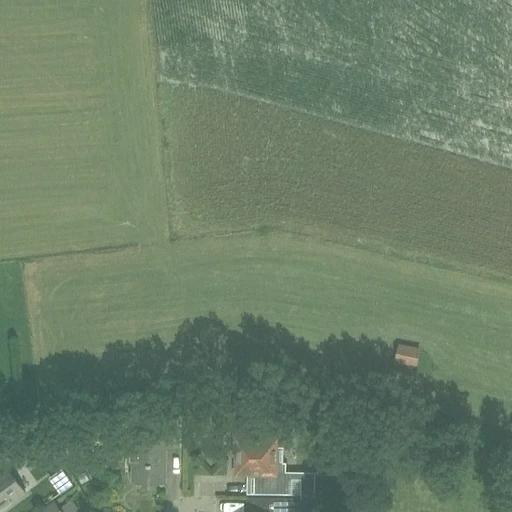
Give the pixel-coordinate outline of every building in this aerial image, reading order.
[(328,0),(312,3),(315,26),(331,24),(328,0)] [(506,11),(504,0),(405,0),(374,4),(375,9),(350,12),(355,52),(497,33),(494,13),(506,11)] [(289,18),(248,24),(254,65),(301,59),(297,30),(291,31),(289,18)] [(362,281),(350,326),(375,333),(379,318),(395,322),(407,275),(390,271),(385,287),(362,281)] [(283,285),(277,311),(292,315),(291,319),(308,324),(309,320),(315,321),(319,308),(330,312),(337,286),(324,283),(321,295),(283,285)] [(402,354),(402,369),(425,369),(425,354),(402,354)] [(178,449),(178,420),(157,420),(157,439),(130,439),(130,464),(134,464),(134,481),(164,481),(164,449),(178,449)] [(92,455),(92,432),(74,432),(74,454),(92,455)] [(234,436),(234,457),(236,457),(236,474),(247,474),(256,475),(256,495),(292,495),(292,472),(286,472),(286,463),(283,463),(277,463),(277,447),(277,439),(263,439),(263,436),(234,436)] [(11,446),(14,463),(41,458),(38,441),(11,446)] [(186,458),(175,460),(181,487),(192,485),(186,458)] [(0,511),(26,494),(4,465),(0,467),(0,511)] [(301,478),(301,494),(314,494),(314,478),(301,478)] [(294,511),(295,498),(292,498),(285,498),(257,498),(256,511),(294,511)] [(58,508),(54,503),(41,511),(69,511),(64,504),(58,508)]
